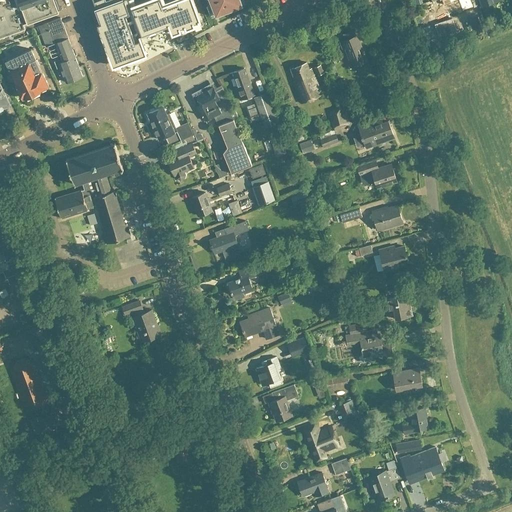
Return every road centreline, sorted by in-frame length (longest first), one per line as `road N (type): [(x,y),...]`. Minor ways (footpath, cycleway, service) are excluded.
road 1 (residential): [(430,511),(468,496),(482,468),(449,360),(421,115),(376,0)]
road 2 (tertiary): [(265,511),(115,102)]
road 3 (tertiary): [(115,102),(311,0)]
road 4 (secondary): [(0,160),(115,102)]
